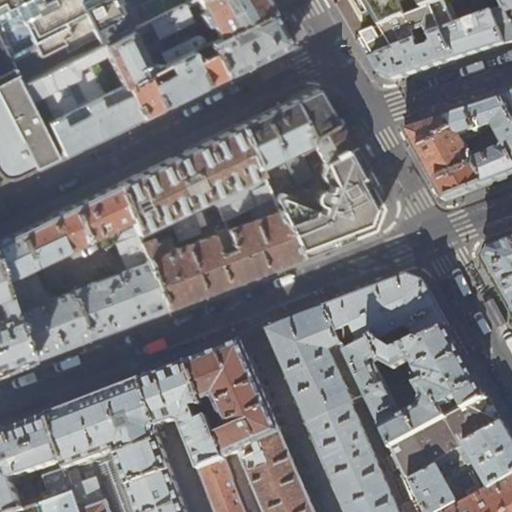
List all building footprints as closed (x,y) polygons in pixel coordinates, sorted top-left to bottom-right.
[(0,0),(0,103),(7,117),(29,105),(28,103),(20,86),(0,45),(0,0)] [(113,0),(0,0),(0,45),(20,86),(182,5),(187,3),(191,0),(115,0),(114,1),(113,0)] [(191,0),(187,3),(189,8),(197,3),(203,13),(198,15),(204,27),(209,24),(217,38),(226,34),(244,25),(271,11),(267,6),(264,0),(191,0)] [(460,0),(364,0),(383,31),(449,5),(460,0)] [(511,10),(511,0),(499,0),(504,10),(505,13),(511,10)] [(190,51),(195,49),(203,45),(200,38),(193,36),(158,54),(162,60),(146,68),(134,43),(153,34),(156,40),(191,22),(182,5),(20,86),(28,103),(42,96),(54,119),(66,113),(78,107),(102,95),(87,65),(105,56),(120,86),(124,84),(145,74),(166,64),(190,51)] [(371,57),(374,61),(427,41),(424,35),(436,31),(438,36),(444,34),(458,28),(449,5),(383,31),(361,40),(371,57)] [(511,42),(511,31),(509,21),(505,13),(504,10),(458,28),(444,34),(457,61),(487,51),(511,42)] [(271,11),(244,25),(247,32),(230,40),(226,34),(217,38),(208,42),(225,76),(248,65),(290,45),(283,34),(271,11)] [(457,61),(444,34),(438,36),(442,46),(431,51),(427,41),(374,61),(374,62),(381,75),(386,77),(395,81),(434,68),(457,61)] [(208,42),(203,45),(195,49),(201,59),(196,62),(190,51),(166,64),(171,74),(150,84),(145,74),(124,84),(141,117),(184,96),(225,76),(208,42)] [(124,84),(120,86),(102,95),(78,107),(83,116),(71,123),(66,113),(54,119),(48,122),(64,155),(102,136),(141,117),(124,84)] [(306,134),(332,120),(314,88),(279,105),(239,125),(261,176),(284,166),(302,156),(315,150),(306,134)] [(405,130),(426,166),(446,201),(511,175),(511,111),(504,98),(405,130)] [(0,174),(4,177),(11,178),(16,178),(33,169),(19,140),(7,117),(0,103),(0,174)] [(306,134),(315,150),(322,165),(353,148),(340,125),(336,118),(332,120),(306,134)] [(239,125),(179,154),(118,183),(131,219),(139,238),(171,224),(178,241),(199,234),(189,210),(208,201),(218,210),(222,222),(248,211),(248,210),(271,197),(261,176),(239,125)] [(41,128),(19,140),(33,169),(45,164),(56,159),(41,128)] [(375,197),(368,185),(372,183),(358,157),(353,148),(322,165),(329,178),(325,191),(330,200),(340,204),(343,210),(336,229),(307,219),(286,229),(299,257),(323,248),(354,236),(372,229),(377,215),(381,205),(375,197)] [(313,180),(302,156),(284,166),(296,189),(313,180)] [(119,224),(131,219),(118,183),(76,204),(72,206),(0,240),(0,273),(2,279),(32,266),(119,224)] [(151,240),(141,244),(148,261),(166,309),(224,286),(299,257),(286,229),(278,211),(175,251),(169,238),(153,244),(151,240)] [(131,219),(119,224),(122,232),(115,241),(123,262),(135,266),(148,261),(141,244),(139,238),(131,219)] [(511,238),(491,246),(488,255),(486,261),(501,288),(511,307),(511,238)] [(166,309),(148,261),(135,266),(45,301),(14,313),(30,361),(98,334),(166,309)] [(2,279),(14,313),(45,301),(32,266),(2,279)] [(14,313),(2,279),(0,273),(0,372),(30,361),(14,313)] [(371,292),(325,310),(346,352),(374,338),(379,341),(394,334),(396,339),(397,338),(401,347),(419,339),(420,341),(450,327),(424,282),(417,280),(410,277),(371,292)] [(349,358),(346,352),(325,310),(300,319),(270,331),(297,392),(349,511),(423,511),(393,449),(385,432),(375,437),(394,478),(397,477),(405,493),(410,510),(410,511),(399,511),(353,405),(354,404),(335,359),(342,356),(344,360),(349,358)] [(470,362),(450,327),(420,341),(419,339),(401,347),(395,350),(379,341),(374,338),(346,352),(349,358),(364,390),(368,398),(385,432),(393,449),(490,398),(470,362)] [(187,363),(213,429),(220,426),(214,409),(218,407),(226,427),(214,432),(225,458),(254,446),(259,455),(244,461),(265,511),(257,511),(248,491),(238,494),(245,511),(316,511),(309,496),(269,404),(242,342),(214,352),(187,363)] [(245,511),(238,494),(225,458),(214,432),(213,429),(187,363),(150,377),(49,416),(76,495),(82,511),(245,511)] [(359,402),(368,398),(364,390),(356,393),(359,402)] [(393,449),(423,511),(504,511),(511,508),(511,436),(490,398),(393,449)] [(49,416),(2,434),(0,434),(0,511),(25,511),(76,495),(49,416)] [(82,511),(76,495),(25,511),(82,511)]
